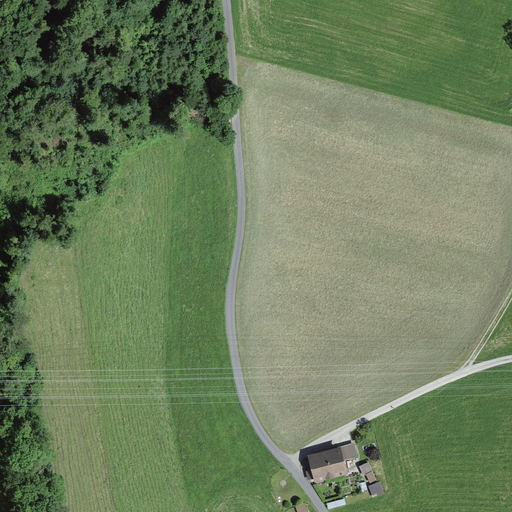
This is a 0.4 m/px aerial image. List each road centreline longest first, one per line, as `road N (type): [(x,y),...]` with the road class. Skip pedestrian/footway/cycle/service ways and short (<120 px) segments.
road 1 (unclassified): [(224,0),(241,185),(229,324),(234,363),(242,402),(265,441),(322,511)]
road 2 (track): [(286,464),(455,374),(511,358)]
